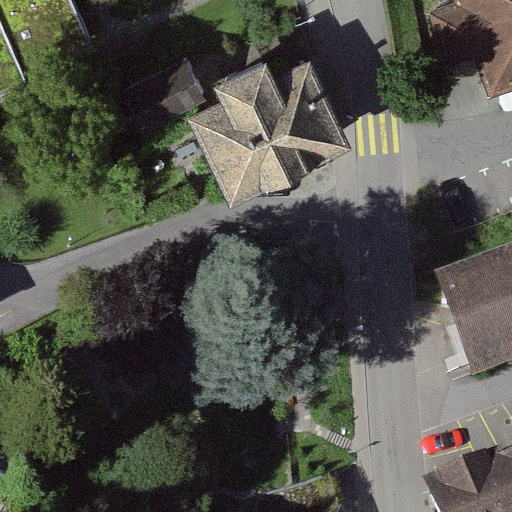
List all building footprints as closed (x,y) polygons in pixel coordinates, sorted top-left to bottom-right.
[(0,0),(0,90),(96,53),(74,0),(0,0)] [(490,89),(511,80),(511,0),(459,0),(460,0),(432,10),(448,55),(475,46),(490,89)] [(207,96),(172,113),(214,199),(338,140),(296,54),(260,71),(252,52),(198,78),(207,96)] [(187,53),(113,85),(131,127),(205,95),(187,53)] [(511,252),(440,279),(479,381),(511,367),(511,252)] [(511,511),(511,457),(423,491),(431,511),(511,511)]
